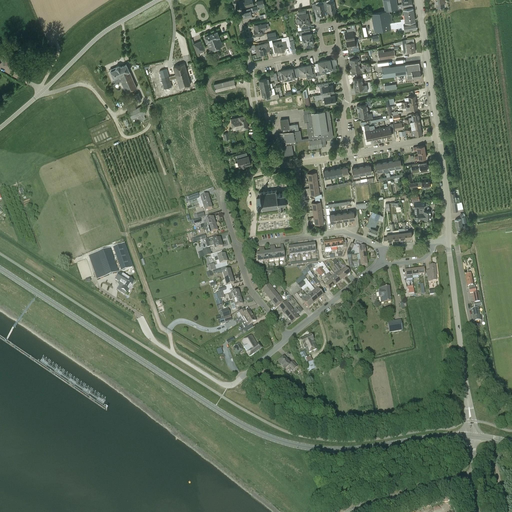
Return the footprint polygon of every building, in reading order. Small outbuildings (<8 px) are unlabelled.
[(253,5),(252,0),(244,0),(238,2),(240,8),(251,5),(253,5)] [(382,0),(385,11),(385,12),(387,11),(398,9),(403,8),(412,6),(411,0),(406,0),(401,1),(402,4),(397,5),(396,0),(382,0)] [(324,11),(322,2),(322,1),(315,2),(315,3),(312,4),(313,11),(313,13),(317,12),(317,16),(325,14),(324,11)] [(326,1),(322,2),(324,11),(328,10),(328,14),(336,12),(333,2),(327,3),(326,1)] [(264,5),(257,6),(252,8),(246,9),(246,10),(247,11),(242,12),(243,18),(252,16),(250,11),(252,11),(253,13),(259,11),(258,9),(265,7),(264,5)] [(415,21),(413,8),(403,10),(405,23),(415,21)] [(385,12),(385,11),(377,13),(371,14),(374,32),(390,29),(391,29),(390,25),(389,23),(392,23),(390,14),(387,15),(387,11),(385,12)] [(309,26),(310,25),(307,14),(297,15),(300,27),(301,27),(301,31),(309,29),(309,26)] [(405,23),(390,25),(391,29),(394,28),(394,29),(398,28),(398,30),(404,29),(404,31),(416,29),(415,22),(405,24),(405,23)] [(254,28),(254,30),(253,30),(254,36),(256,35),(256,36),(263,34),(262,32),(264,32),(263,30),(267,29),(266,29),(269,28),(268,24),(266,24),(260,25),(260,24),(255,25),(253,25),(254,28)] [(344,33),(346,41),(354,40),(353,33),(356,33),(355,28),(346,29),(347,33),(344,33)] [(301,35),(302,41),(312,39),(311,33),(310,33),(310,30),(298,32),(299,36),(301,35)] [(219,37),(217,31),(204,36),(206,42),(207,42),(210,51),(223,46),(219,37)] [(266,34),(268,41),(277,39),(275,32),(266,34)] [(276,42),(272,43),(273,46),(275,53),(284,51),(284,49),(288,48),(286,40),(285,37),(281,38),(281,41),(276,42)] [(403,53),(408,53),(415,52),(414,42),(408,43),(408,39),(401,41),(403,50),(403,53)] [(205,50),(201,40),(192,44),(196,54),(205,50)] [(355,46),(354,40),(346,41),(347,49),(349,48),(350,52),(359,50),(358,45),(355,46)] [(255,45),(255,46),(257,56),(267,54),(266,52),(270,51),(269,47),(270,47),(269,43),(268,43),(255,45)] [(393,50),(378,53),(379,60),(394,57),(393,50)] [(349,59),(350,65),(359,63),(358,58),(359,58),(359,55),(353,56),(353,59),(349,59)] [(336,70),(335,66),(334,66),(333,60),(330,60),(329,59),(323,61),(326,70),(332,69),(332,70),(333,71),(336,70)] [(315,64),(315,67),(317,75),(326,73),(325,71),(326,70),(323,61),(317,62),(318,63),(315,64)] [(359,63),(350,65),(351,70),(355,70),(356,73),(362,72),(361,68),(360,69),(359,63)] [(382,78),(407,75),(412,74),(412,78),(421,77),(419,63),(381,68),(382,78)] [(116,69),(110,71),(115,83),(120,81),(126,92),(137,88),(126,64),(120,67),(120,66),(118,66),(116,67),(115,68),(116,69)] [(179,88),(190,84),(184,64),(173,67),(179,88)] [(310,64),(304,66),(306,75),(307,78),(316,76),(315,73),(315,71),(314,67),(313,65),(310,65),(310,64)] [(298,68),(295,68),(297,77),(300,76),(300,77),(306,75),(304,66),(298,67),(298,68)] [(292,68),(286,70),(288,79),(294,78),(294,77),(297,77),(295,68),(292,69),(292,68)] [(172,87),(167,69),(159,71),(164,89),(172,87)] [(286,70),(280,71),(280,72),(277,72),(279,80),(282,80),(282,81),(288,79),(286,70)] [(353,79),(354,85),(362,83),(361,78),(363,78),(366,77),(365,74),(356,75),(357,78),(353,79)] [(210,75),(204,77),(207,86),(213,84),(210,75)] [(233,75),(224,77),(226,83),(228,82),(229,87),(235,86),(233,75)] [(224,78),(216,80),(218,90),(225,88),(224,83),(226,83),(224,78)] [(323,83),(318,84),(317,84),(317,86),(319,85),(320,88),(322,87),(323,94),(323,95),(329,93),(334,93),(332,85),(328,86),(328,83),(323,83)] [(359,89),(359,92),(365,91),(365,88),(363,88),(362,83),(354,85),(354,90),(359,89)] [(330,97),(329,93),(323,95),(323,94),(314,96),(314,100),(324,98),(325,105),(336,103),(334,96),(330,97)] [(190,99),(180,100),(181,111),(190,109),(190,99)] [(181,110),(180,100),(172,101),(172,111),(181,110)] [(369,101),(362,102),(362,105),(356,106),(357,112),(368,110),(367,106),(370,106),(369,101)] [(417,109),(416,102),(409,103),(410,107),(407,107),(407,104),(400,105),(400,107),(401,107),(401,109),(405,108),(406,111),(410,110),(417,109)] [(142,106),(128,112),(131,119),(132,119),(134,124),(146,119),(144,115),(146,115),(142,106)] [(308,138),(302,139),(296,140),(296,142),(309,141),(310,148),(326,146),(325,141),(330,140),(330,138),(333,137),(329,110),(324,111),(311,113),(310,110),(303,111),(304,114),(303,114),(304,123),(306,122),(308,138)] [(363,120),(372,118),(371,113),(368,114),(368,110),(357,112),(358,118),(363,117),(363,120)] [(412,121),(414,121),(419,120),(418,113),(411,114),(412,117),(408,118),(408,119),(403,120),(404,122),(410,121),(412,121)] [(239,117),(231,119),(234,130),(241,128),(241,129),(248,127),(245,116),(239,117)] [(296,140),(302,139),(300,130),(298,130),(297,124),(288,125),(288,119),(280,120),(281,129),(282,129),(283,133),(279,133),(280,142),(281,142),(282,147),(284,146),(285,155),(293,154),(291,145),(296,144),(296,142),(296,140)] [(178,121),(168,123),(169,130),(179,128),(178,121)] [(181,135),(180,128),(169,130),(171,137),(181,135)] [(415,129),(414,129),(411,130),(411,129),(405,130),(405,133),(411,132),(412,136),(415,135),(415,136),(422,135),(420,128),(415,129)] [(181,135),(171,137),(172,145),(183,143),(181,135)] [(183,143),(172,145),(174,152),(184,151),(183,143)] [(415,160),(419,160),(426,158),(425,152),(417,153),(418,155),(414,156),(415,160)] [(247,157),(246,153),(235,155),(239,167),(241,167),(242,167),(245,166),(250,164),(248,156),(247,157)] [(400,159),(393,160),(394,168),(401,167),(400,159)] [(418,165),(417,163),(411,164),(411,166),(412,171),(412,173),(419,172),(418,169),(420,169),(420,171),(428,170),(427,164),(418,165)] [(192,171),(180,174),(185,191),(196,188),(192,171)] [(308,181),(317,180),(316,172),(307,174),(308,181)] [(308,181),(309,188),(318,187),(317,180),(308,181)] [(310,195),(319,194),(318,187),(309,188),(310,195)] [(288,195),(287,195),(284,194),(284,193),(283,194),(280,194),(279,193),(279,195),(277,195),(276,195),(276,192),(277,191),(276,190),(275,191),(272,192),(272,191),(271,191),(271,192),(268,192),(268,191),(267,191),(267,192),(264,193),(264,192),(263,192),(263,193),(260,193),(258,193),(260,194),(260,199),(255,199),(256,204),(261,204),(262,209),(261,210),(262,209),(266,209),(266,210),(267,210),(267,209),(270,208),(270,209),(271,209),(270,208),(274,208),(274,209),(275,209),(274,208),(278,207),(278,209),(277,210),(278,210),(278,209),(282,209),(283,209),(283,208),(282,203),(285,202),(285,204),(286,203),(285,202),(287,200),(289,200),(287,199),(287,196),(288,195)] [(458,211),(458,210),(463,209),(462,206),(461,202),(459,202),(458,197),(455,198),(454,191),(450,192),(451,202),(453,212),(458,211)] [(412,201),(419,200),(418,196),(417,193),(412,194),(413,195),(412,195),(412,197),(411,197),(412,201)] [(198,203),(199,206),(210,202),(208,196),(200,198),(201,202),(198,203)] [(357,208),(367,207),(366,202),(371,201),(371,198),(363,199),(364,203),(356,203),(357,208)] [(210,202),(199,206),(200,209),(203,208),(204,211),(212,209),(210,202)] [(311,203),(312,211),(321,209),(320,202),(311,203)] [(424,202),(413,203),(413,208),(414,213),(413,213),(413,218),(422,217),(422,219),(424,219),(424,220),(430,219),(430,218),(431,218),(431,216),(430,216),(430,210),(423,211),(423,207),(424,207),(424,202)] [(322,216),(321,209),(312,211),(313,217),(322,216)] [(375,235),(377,230),(378,228),(375,227),(380,215),(372,211),(366,226),(370,228),(368,232),(375,235)] [(324,223),(322,216),(313,217),(314,225),(324,223)] [(203,225),(204,228),(215,225),(213,218),(206,220),(207,224),(203,225)] [(455,220),(457,231),(459,230),(460,233),(469,231),(467,225),(462,226),(460,219),(455,220)] [(405,229),(405,232),(406,238),(412,238),(411,231),(408,231),(408,228),(406,229),(405,222),(404,222),(405,229)] [(392,231),(391,224),(389,224),(390,231),(386,231),(386,234),(387,241),(394,240),(393,233),(392,233),(392,231)] [(203,229),(204,232),(205,231),(206,234),(210,233),(210,234),(217,231),(215,225),(204,228),(203,229)] [(222,247),(220,239),(212,241),(212,242),(208,243),(207,240),(204,241),(207,248),(214,246),(215,250),(222,247)] [(342,241),(335,242),(337,248),(343,247),(343,249),(346,249),(346,243),(343,244),(342,241)] [(325,250),(330,249),(329,242),(324,243),(324,246),(321,247),(322,252),(325,252),(325,250)] [(113,247),(122,271),(133,268),(125,243),(113,247)] [(257,263),(263,262),(261,248),(259,249),(259,253),(256,254),(253,254),(254,260),(257,260),(257,263)] [(88,256),(96,280),(118,273),(110,249),(88,256)] [(204,257),(211,255),(209,249),(202,251),(203,252),(201,252),(203,258),(204,257)] [(211,255),(212,258),(213,259),(214,258),(215,262),(218,261),(220,265),(227,262),(225,255),(223,255),(222,252),(211,255)] [(318,264),(331,281),(333,279),(324,268),(325,267),(322,262),(319,264),(318,263),(317,263),(318,264)] [(209,273),(213,271),(216,270),(214,264),(207,266),(208,270),(206,271),(207,273),(209,273)] [(330,282),(331,281),(318,264),(313,265),(315,267),(314,268),(317,271),(316,272),(320,277),(323,275),(330,282)] [(428,282),(430,282),(436,281),(435,270),(436,270),(435,265),(429,266),(429,270),(426,271),(428,282)] [(316,285),(318,283),(314,278),(307,268),(306,268),(307,269),(301,273),(304,276),(307,274),(312,280),(316,285)] [(346,269),(341,273),(345,278),(350,274),(346,269)] [(222,273),(224,279),(232,277),(230,270),(222,273)] [(268,277),(267,277),(268,280),(275,278),(273,270),(266,272),(268,277)] [(410,283),(413,283),(413,280),(412,276),(411,270),(405,271),(406,277),(409,277),(410,283)] [(345,278),(341,273),(336,277),(340,282),(345,278)] [(118,288),(121,290),(126,293),(133,282),(120,274),(116,280),(121,283),(118,288)] [(469,290),(470,294),(476,293),(476,289),(475,286),(474,286),(473,280),(472,275),(466,276),(467,281),(468,287),(469,287),(469,290)] [(226,286),(234,284),(232,277),(224,279),(226,286)] [(333,279),(331,281),(336,286),(340,282),(336,277),(333,279)] [(301,289),(306,285),(302,281),(297,285),(301,289)] [(329,291),(336,286),(331,281),(330,282),(325,286),(329,291)] [(262,290),(267,296),(274,290),(269,284),(262,290)] [(389,287),(379,289),(381,304),(391,302),(389,287)] [(318,290),(316,288),(312,292),(313,294),(318,300),(323,296),(318,290)] [(267,296),(271,302),(278,296),(274,290),(267,296)] [(218,300),(225,298),(223,292),(220,293),(216,294),(218,300)] [(228,295),(230,302),(240,298),(238,292),(228,295)] [(309,294),(307,296),(313,304),(318,300),(313,294),(312,292),(309,294)] [(302,306),(304,304),(308,309),(313,304),(307,296),(304,298),(303,297),(301,299),(297,294),(294,296),(302,306)] [(276,307),(283,302),(278,296),(271,302),(276,307)] [(240,298),(230,302),(231,305),(234,304),(235,307),(243,305),(240,298)] [(286,302),(279,307),(283,313),(290,307),(288,304),(290,302),(289,300),(286,302)] [(283,313),(287,318),(297,310),(296,308),(293,311),(290,307),(283,313)] [(221,319),(223,318),(230,316),(228,309),(221,311),(222,312),(219,313),(221,319)] [(481,321),(479,309),(471,311),(474,323),(481,321)] [(253,316),(250,311),(247,313),(244,310),(236,315),(239,318),(240,317),(243,322),(253,316)] [(297,310),(287,318),(292,324),(299,318),(296,315),(299,312),(297,310)] [(253,324),(256,321),(253,316),(243,322),(242,323),(243,326),(247,332),(253,328),(252,325),(253,325),(253,324)] [(403,331),(401,321),(387,323),(389,334),(403,331)] [(244,348),(247,353),(246,353),(249,358),(261,349),(259,344),(257,345),(252,336),(241,343),(244,348)] [(317,350),(311,336),(299,341),(302,346),(303,346),(307,355),(317,350)] [(242,347),(240,343),(233,347),(235,351),(234,352),(236,356),(240,353),(240,352),(243,351),(241,347),(242,347)] [(307,358),(305,352),(299,354),(308,373),(315,370),(316,371),(321,368),(317,359),(312,361),(310,356),(307,358)] [(284,358),(278,363),(284,370),(289,366),(293,371),(297,367),(293,362),(290,364),(284,358)]
